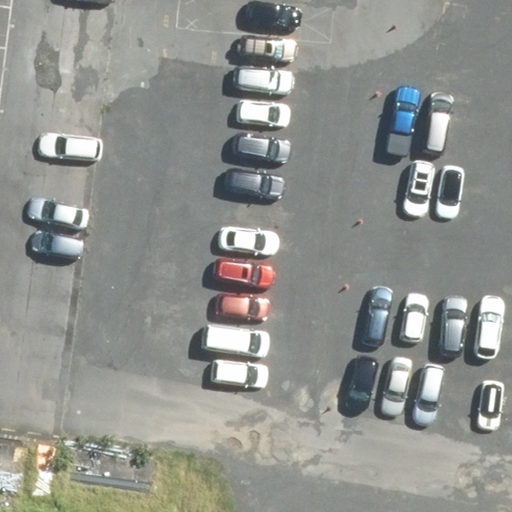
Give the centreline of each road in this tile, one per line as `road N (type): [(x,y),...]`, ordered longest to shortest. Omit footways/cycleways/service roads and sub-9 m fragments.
road 1 (unknown): [(19,388),(511,455)]
road 2 (unknown): [(56,0),(19,388)]
road 3 (unknown): [(363,0),(314,19),(228,18),(88,0)]
